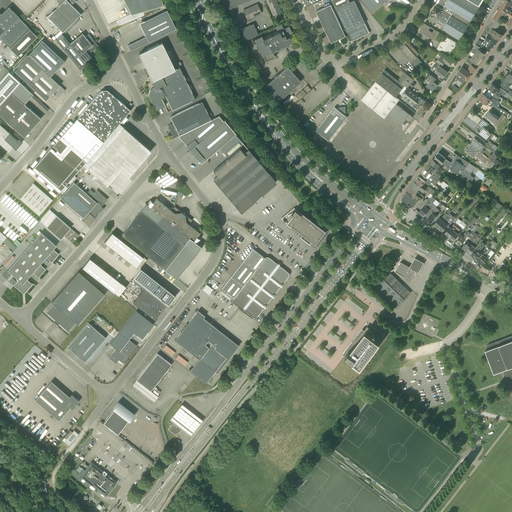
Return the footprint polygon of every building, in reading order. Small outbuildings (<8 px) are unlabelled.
[(81,15),(74,8),(75,8),(71,4),(77,2),(76,0),(57,0),(57,1),(60,5),(48,17),(51,20),(46,25),(56,36),(61,31),(63,32),(81,15)] [(123,0),(131,14),(163,6),(161,0),(123,0)] [(221,0),(226,10),(248,0),(221,0)] [(275,0),(265,0),(266,0),(272,15),(281,12),(275,0)] [(355,39),(362,36),(369,32),(365,23),(354,0),(350,2),(348,0),(331,0),(337,10),(351,41),(355,39)] [(387,0),(361,0),(372,13),(387,0)] [(442,10),(468,25),(479,7),(468,0),(447,0),(444,5),(445,6),(442,10)] [(502,13),(503,14),(505,16),(506,14),(509,10),(511,12),(511,11),(509,9),(507,7),(508,4),(511,7),(511,1),(510,0),(504,0),(498,10),(502,13)] [(257,3),(246,9),(243,10),(248,20),(262,13),(257,3)] [(346,36),(331,5),(316,11),(331,43),(346,36)] [(468,25),(442,10),(436,6),(431,14),(437,18),(438,20),(445,24),(442,30),(460,40),(468,25)] [(9,8),(0,16),(0,37),(18,55),(37,36),(29,28),(9,8)] [(146,43),(176,28),(167,10),(140,23),(146,36),(143,38),(146,43)] [(502,13),(498,10),(488,25),(496,30),(501,23),(498,21),(503,14),(502,13)] [(429,30),(431,27),(424,23),(420,31),(435,41),(440,33),(434,29),(432,32),(429,30)] [(235,32),(239,43),(251,38),(258,34),(253,24),(235,32)] [(275,27),(277,30),(262,37),(261,36),(254,39),(262,56),(263,56),(265,61),(275,57),(273,54),(287,48),(286,46),(293,43),(290,38),(295,36),(294,33),(293,34),(289,26),(283,29),(281,24),(275,27)] [(496,30),(488,25),(487,25),(488,26),(486,28),(489,31),(488,34),(485,39),(488,41),(486,44),(488,46),(487,48),(491,50),(499,39),(503,35),(496,30)] [(80,69),(93,59),(89,54),(99,46),(89,34),(86,37),(82,33),(70,43),(62,34),(56,39),(80,69)] [(450,56),(458,43),(445,35),(437,48),(450,56)] [(251,38),(239,43),(242,48),(254,43),(251,38)] [(42,40),(28,55),(50,76),(65,61),(42,40)] [(166,97),(172,110),(195,99),(179,67),(175,70),(162,42),(139,54),(152,81),(151,81),(154,87),(152,88),(152,89),(151,89),(150,90),(150,91),(149,91),(149,92),(149,93),(149,94),(149,95),(149,96),(156,110),(161,107),(165,106),(161,98),(162,98),(166,97)] [(417,56),(405,44),(403,42),(400,44),(397,46),(400,50),(411,62),(417,56)] [(408,42),(405,44),(417,56),(419,54),(408,42)] [(474,47),(471,51),(474,54),(481,59),(485,54),(479,49),(480,47),(479,47),(476,44),(475,44),(474,47)] [(252,53),(247,56),(250,62),(255,59),(252,53)] [(46,100),(53,93),(58,98),(65,90),(50,76),(28,55),(27,54),(13,69),(27,83),(46,100)] [(442,78),(447,72),(445,71),(446,70),(441,67),(445,62),(448,65),(451,61),(446,56),(445,57),(442,54),(431,68),(439,74),(438,75),(442,78)] [(468,57),(466,60),(471,64),(473,61),(476,64),(481,59),(474,54),(470,59),(468,57)] [(257,62),(252,65),(257,73),(262,70),(257,62)] [(470,64),(467,69),(462,66),(457,74),(466,81),(474,71),(476,68),(470,64)] [(264,86),(278,102),(301,81),(287,66),(264,86)] [(385,70),(376,81),(396,97),(399,93),(405,85),(398,80),(385,70)] [(41,119),(41,118),(11,92),(20,82),(8,71),(0,80),(0,115),(24,137),(28,132),(36,123),(37,123),(41,119)] [(398,80),(405,85),(411,77),(404,72),(398,80)] [(264,74),(259,77),(262,82),(267,79),(264,74)] [(425,80),(429,83),(427,86),(432,91),(438,84),(436,83),(434,81),(436,79),(430,74),(425,80)] [(507,89),(511,83),(505,79),(501,84),(507,89)] [(396,97),(376,81),(361,99),(385,118),(389,113),(401,123),(406,118),(409,120),(412,117),(395,104),(399,99),(396,97)] [(488,88),(494,93),(496,94),(499,96),(501,94),(496,91),(498,88),(492,83),(489,87),(488,87),(489,88),(488,88)] [(425,101),(405,85),(399,93),(401,95),(418,109),(425,101)] [(302,89),(295,95),(298,100),(306,93),(302,89)] [(100,91),(87,107),(32,169),(59,192),(83,165),(88,159),(121,121),(131,110),(108,91),(107,90),(102,90),(101,92),(100,91)] [(507,113),(503,110),(497,107),(495,106),(500,97),(499,96),(496,94),(494,93),(490,99),(484,94),(480,99),(487,104),(491,107),(494,108),(493,109),(495,110),(506,116),(505,116),(507,113)] [(173,137),(178,134),(179,135),(211,120),(202,101),(170,117),(173,123),(168,126),(173,137)] [(335,107),(316,131),(329,141),(347,117),(344,114),(346,112),(346,110),(341,107),(339,107),(338,109),(335,107)] [(485,116),(495,123),(498,119),(501,121),(506,116),(495,110),(493,113),(492,112),(492,113),(489,111),(485,116)] [(224,122),(219,116),(211,120),(179,135),(178,136),(190,150),(189,150),(189,151),(190,150),(202,163),(223,145),(224,145),(236,135),(235,135),(236,134),(224,121),(224,122)] [(479,133),(486,139),(487,140),(493,134),(489,131),(485,128),(488,126),(489,124),(486,122),(482,119),(478,125),(482,129),(479,133)] [(121,121),(83,165),(103,182),(108,187),(122,172),(129,178),(153,151),(121,121)] [(15,149),(21,143),(10,133),(9,133),(0,124),(0,143),(8,151),(13,146),(15,149)] [(276,182),(248,150),(240,141),(236,135),(224,145),(220,148),(228,158),(213,171),(218,176),(214,179),(241,212),(276,182)] [(470,144),(479,151),(483,146),(474,138),(472,141),(470,144)] [(488,145),(497,152),(500,149),(494,145),(490,142),(488,145)] [(489,160),(479,151),(470,144),(467,148),(466,148),(464,151),(473,158),(475,155),(484,163),(483,163),(489,168),(493,163),(489,160)] [(497,152),(488,145),(486,147),(493,153),(489,160),(493,163),(498,153),(497,152)] [(443,164),(444,165),(449,169),(452,164),(445,159),(445,158),(438,153),(434,158),(443,164)] [(470,175),(475,167),(458,156),(452,164),(449,169),(463,178),(471,183),(474,178),(470,175)] [(445,171),(443,170),(438,166),(439,164),(433,159),(429,163),(436,169),(436,168),(441,172),(443,174),(445,171)] [(425,167),(432,173),(436,169),(429,163),(428,164),(425,167)] [(449,169),(444,165),(442,168),(449,172),(450,173),(450,172),(462,180),(463,178),(449,169)] [(429,178),(432,173),(425,167),(422,171),(422,172),(421,173),(429,178)] [(20,198),(39,215),(52,200),(56,196),(36,178),(30,172),(22,182),(28,188),(20,198)] [(427,180),(420,174),(419,176),(415,181),(427,190),(430,193),(432,190),(428,186),(429,185),(425,182),(427,180)] [(425,194),(427,190),(415,181),(414,182),(413,182),(413,183),(412,184),(411,184),(411,185),(411,186),(417,191),(418,190),(422,194),(423,192),(425,194)] [(102,205),(106,201),(107,200),(96,190),(94,193),(90,190),(87,193),(74,182),(60,198),(83,218),(81,220),(88,226),(95,218),(94,217),(101,210),(100,209),(101,207),(102,207),(101,206),(102,205)] [(408,190),(407,191),(417,199),(419,197),(415,193),(417,191),(411,186),(410,186),(409,187),(410,187),(409,189),(408,188),(407,189),(408,190)] [(417,199),(407,191),(403,195),(402,196),(403,196),(402,197),(402,199),(416,210),(418,206),(421,209),(430,199),(429,198),(425,199),(424,201),(423,200),(423,199),(422,198),(418,200),(417,199)] [(473,196),(467,203),(471,207),(477,200),(473,196)] [(426,218),(433,210),(434,210),(436,207),(433,203),(435,200),(431,197),(430,199),(421,209),(418,212),(426,218)] [(192,220),(174,206),(174,207),(173,207),(173,208),(172,208),(171,208),(170,208),(169,208),(169,207),(168,208),(156,198),(153,202),(150,200),(147,204),(146,203),(121,235),(177,279),(202,247),(197,243),(200,239),(197,237),(200,233),(192,226),(193,226),(192,225),(191,224),(191,223),(191,222),(191,221),(192,220)] [(432,223),(437,215),(435,214),(438,210),(440,212),(439,213),(440,214),(446,207),(440,202),(436,207),(434,210),(433,210),(426,218),(432,223)] [(328,231),(325,229),(325,228),(315,220),(313,223),(294,208),(281,218),(302,235),(301,237),(310,244),(315,248),(328,231)] [(438,228),(451,212),(452,211),(450,209),(446,213),(441,219),(439,217),(434,224),(438,228)] [(50,210),(40,221),(61,239),(64,236),(72,243),(75,239),(77,239),(77,238),(79,235),(70,228),(71,228),(50,210)] [(448,227),(455,219),(451,216),(453,214),(451,212),(438,228),(443,232),(447,226),(448,227)] [(458,225),(455,229),(454,230),(449,236),(454,240),(459,234),(456,232),(458,230),(459,231),(461,227),(463,229),(467,225),(464,223),(467,220),(464,218),(458,225)] [(453,227),(452,228),(449,226),(444,233),(449,236),(454,230),(455,229),(458,225),(455,222),(452,226),(453,227)] [(469,233),(472,230),(469,228),(467,230),(463,236),(461,235),(455,242),(460,245),(464,240),(467,236),(469,233)] [(34,240),(55,258),(58,254),(53,249),(56,246),(41,232),(34,240)] [(104,242),(112,248),(120,238),(112,232),(104,242)] [(476,239),(469,233),(467,236),(464,240),(466,241),(461,246),(466,250),(471,244),(476,239)] [(478,244),(477,243),(478,242),(477,242),(480,238),(478,236),(476,239),(471,244),(466,250),(471,254),(478,244)] [(128,244),(120,238),(112,248),(120,254),(128,244)] [(55,258),(34,240),(27,248),(43,261),(46,257),(52,262),(55,258)] [(482,252),(483,251),(483,250),(483,249),(482,248),(485,244),(482,241),(481,243),(472,255),(477,259),(482,252)] [(136,251),(128,244),(120,254),(128,260),(136,251)] [(42,273),(45,270),(45,269),(40,264),(43,261),(27,248),(21,254),(42,273)] [(274,295),(280,287),(288,276),(289,275),(289,274),(289,273),(288,273),(288,272),(269,257),(268,257),(267,257),(266,257),(265,257),(264,258),(253,248),(243,260),(231,277),(222,288),(233,298),(233,299),(233,300),(233,301),(234,302),(253,316),(253,317),(254,317),(255,317),(256,317),(257,316),(265,306),(272,297),(272,298),(273,298),(274,297),(274,296),(274,295)] [(486,256),(491,250),(489,248),(478,261),(483,264),(489,258),(486,256)] [(144,257),(136,251),(128,260),(136,267),(144,257)] [(38,277),(42,273),(21,254),(14,263),(30,276),(33,272),(38,277)] [(82,268),(90,274),(98,264),(90,258),(82,268)] [(415,258),(410,267),(416,271),(418,273),(424,263),(415,258)] [(410,267),(401,262),(396,271),(404,276),(403,277),(410,282),(416,271),(410,267)] [(26,279),(29,277),(30,276),(14,263),(7,270),(19,280),(14,285),(20,291),(26,290),(32,284),(26,279)] [(105,270),(98,264),(90,274),(98,280),(105,270)] [(142,286),(148,290),(156,280),(140,268),(133,278),(142,286)] [(113,276),(105,270),(98,280),(106,286),(113,276)] [(78,271),(52,301),(54,304),(47,313),(68,331),(75,322),(78,325),(105,294),(78,271)] [(404,300),(411,293),(388,271),(373,287),(396,309),(404,300)] [(113,276),(106,286),(114,292),(121,283),(113,276)] [(156,280),(148,290),(165,304),(168,306),(176,296),(156,280)] [(118,296),(126,286),(121,283),(114,292),(118,296)] [(152,320),(165,304),(148,290),(142,286),(129,302),(152,320)] [(119,332),(129,339),(134,332),(142,338),(153,324),(146,318),(136,310),(119,332)] [(175,340),(215,372),(217,373),(239,346),(203,318),(205,316),(198,310),(187,324),(186,324),(187,324),(175,340)] [(67,347),(85,362),(106,338),(88,322),(67,347)] [(354,343),(346,354),(351,358),(353,360),(354,360),(361,365),(379,341),(382,337),(377,333),(367,326),(364,330),(356,340),(357,341),(356,341),(355,341),(355,342),(355,343),(355,344),(354,343)] [(129,339),(119,332),(110,344),(116,348),(109,358),(116,363),(119,360),(123,363),(137,346),(129,339)] [(511,335),(503,339),(502,339),(489,344),(488,344),(489,347),(489,349),(485,350),(494,373),(503,370),(505,375),(507,380),(511,377),(511,335)] [(151,391),(171,364),(157,353),(136,380),(151,391)] [(151,391),(136,380),(132,385),(154,402),(158,397),(151,391)] [(69,397),(51,381),(35,400),(59,421),(70,407),(71,408),(73,408),(78,402),(78,400),(72,395),(71,395),(69,397)] [(130,419),(133,415),(134,413),(119,402),(115,407),(116,407),(103,423),(117,434),(130,418),(130,419)] [(170,420),(173,422),(175,421),(182,427),(181,428),(191,436),(203,421),(182,405),(170,420)] [(168,429),(176,435),(181,428),(182,427),(175,421),(173,422),(168,429)] [(64,441),(69,445),(78,434),(74,430),(72,432),(70,431),(62,440),(64,441)] [(75,471),(79,474),(78,475),(91,485),(93,487),(94,485),(105,494),(106,492),(108,494),(116,485),(113,483),(115,481),(92,464),(89,467),(85,464),(84,465),(88,469),(86,471),(83,469),(79,466),(75,471)]
